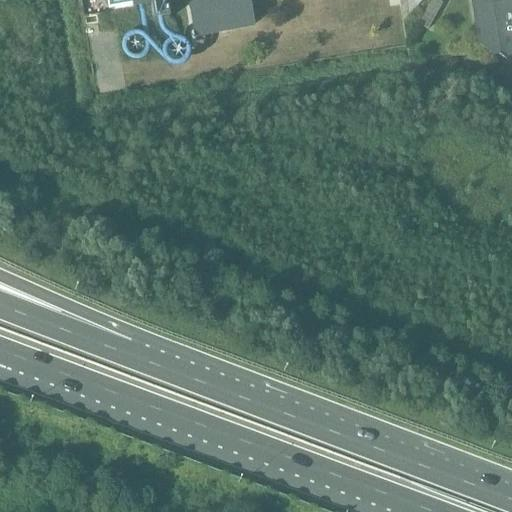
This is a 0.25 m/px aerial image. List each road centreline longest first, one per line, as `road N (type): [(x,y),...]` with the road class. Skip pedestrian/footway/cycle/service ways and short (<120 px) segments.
road 1 (motorway): [(511,500),(124,354)]
road 2 (motorway): [(100,393),(423,511)]
road 3 (motorway): [(124,354),(0,289)]
road 4 (motorway): [(124,354),(0,307)]
